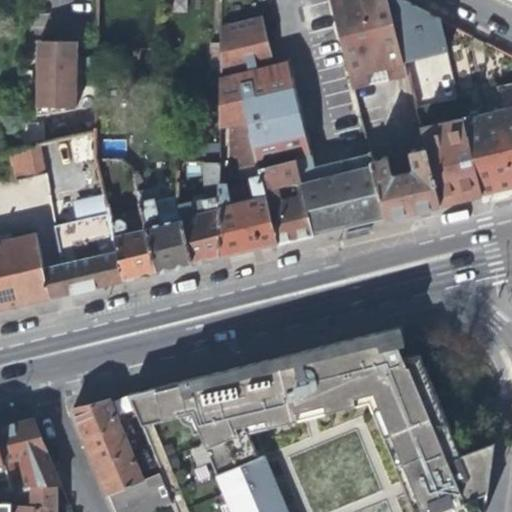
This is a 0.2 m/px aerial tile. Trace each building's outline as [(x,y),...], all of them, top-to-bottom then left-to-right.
[(360,13),(356,0),(328,0),(351,89),(365,85),(363,73),(386,68),(372,10),(360,13)] [(402,60),(388,0),(356,0),(360,13),(372,10),(386,68),(388,80),(405,77),(402,60)] [(416,7),(402,0),(388,0),(402,60),(446,53),(440,19),(416,7)] [(246,122),(248,129),(255,162),(257,168),(293,160),(300,185),(315,181),(311,167),(286,62),(271,65),(260,17),(219,26),(218,128),(246,122)] [(36,37),(36,104),(75,104),(75,51),(56,51),(56,37),(47,37),(36,37)] [(511,105),(493,110),(460,118),(479,196),(511,187),(511,105)] [(417,128),(421,147),(439,205),(462,200),(479,196),(460,118),(440,122),(417,128)] [(237,168),(244,166),(255,162),(248,129),(236,134),(237,168)] [(44,173),(38,143),(31,144),(13,148),(18,179),(44,173)] [(383,157),(369,160),(383,218),(421,209),(439,205),(421,147),(407,150),(411,167),(408,173),(392,177),(387,173),(383,157)] [(315,181),(300,185),(312,235),(326,232),(349,226),(383,218),(369,160),(367,155),(311,167),(315,181)] [(257,168),(258,173),(275,244),(298,238),(312,235),(300,185),(293,160),(257,168)] [(206,186),(218,184),(218,165),(204,162),(206,186)] [(244,166),(247,176),(258,173),(257,168),(255,162),(244,166)] [(226,182),(218,184),(218,196),(217,257),(226,255),(257,249),(275,244),(258,173),(247,176),(252,196),(229,202),(226,182)] [(218,196),(175,206),(191,264),(208,260),(217,257),(218,196)] [(138,201),(141,213),(156,272),(177,267),(191,264),(175,206),(174,203),(175,197),(153,202),(153,198),(138,201)] [(42,266),(49,297),(58,295),(62,294),(100,285),(123,279),(108,214),(107,207),(83,212),(89,237),(76,240),(71,215),(53,219),(61,261),(51,264),(42,266)] [(116,212),(108,214),(123,279),(146,274),(156,272),(141,213),(122,218),(116,212)] [(370,226),(344,231),(346,240),(371,235),(370,226)] [(0,307),(17,304),(49,297),(35,231),(9,237),(9,231),(0,233),(0,307)] [(483,511),(485,502),(494,438),(478,444),(459,450),(454,435),(423,349),(407,354),(403,348),(399,342),(406,340),(402,322),(309,345),(156,382),(129,388),(137,408),(155,455),(159,466),(170,496),(176,511),(483,511)] [(77,416),(83,429),(128,411),(137,408),(129,388),(113,392),(72,402),(77,416)] [(130,416),(128,411),(83,429),(88,441),(95,459),(131,444),(137,442),(135,437),(129,439),(122,420),(130,416)] [(6,475),(9,486),(33,481),(54,481),(60,481),(31,412),(13,417),(0,420),(0,450),(1,456),(17,453),(23,472),(6,475)] [(143,473),(131,444),(95,459),(100,472),(107,487),(143,473)] [(0,511),(8,511),(9,500),(9,486),(6,475),(1,456),(0,450),(0,511)] [(148,458),(153,469),(159,466),(155,455),(148,458)] [(116,511),(130,511),(147,505),(170,496),(159,466),(153,469),(143,473),(107,487),(112,500),(116,511)] [(54,511),(55,505),(54,481),(33,481),(34,500),(9,500),(8,511),(54,511)] [(34,500),(33,481),(9,486),(9,500),(34,500)] [(149,511),(176,511),(170,496),(147,505),(149,511)]
